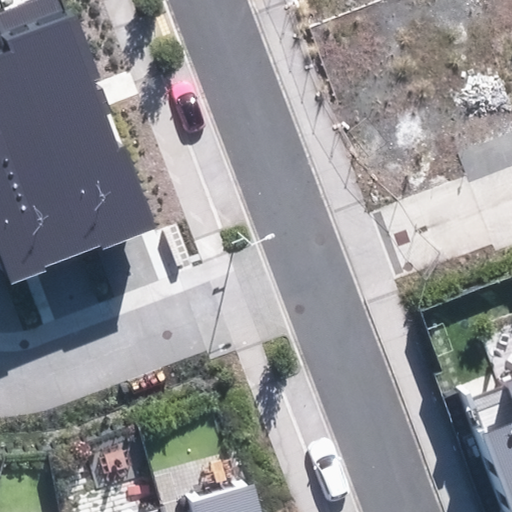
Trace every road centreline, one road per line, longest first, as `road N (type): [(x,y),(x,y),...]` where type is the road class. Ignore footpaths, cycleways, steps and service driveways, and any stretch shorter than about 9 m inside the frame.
road 1 (residential): [(298,262),(82,343),(0,360)]
road 2 (residential): [(202,0),(298,262)]
road 3 (residential): [(298,262),(395,511)]
road 4 (residential): [(511,181),(298,262)]
